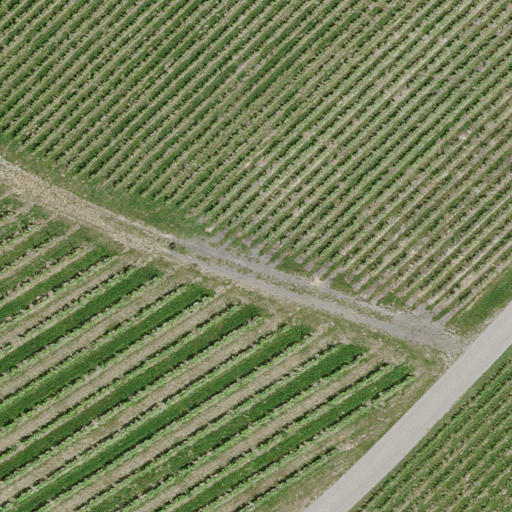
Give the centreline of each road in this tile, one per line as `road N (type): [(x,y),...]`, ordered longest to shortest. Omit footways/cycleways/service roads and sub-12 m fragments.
road 1 (track): [(489,350),(108,226),(0,171)]
road 2 (track): [(511,326),(330,511)]
